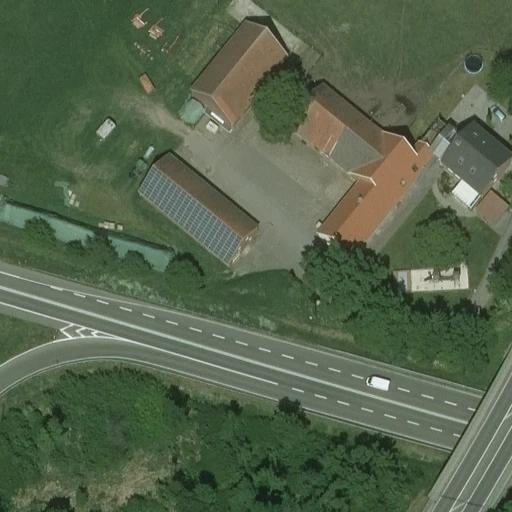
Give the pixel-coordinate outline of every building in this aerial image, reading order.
[(247,30),(193,97),(231,130),(290,61),(247,30)] [(323,93),(291,132),(362,188),(320,237),(351,264),(426,172),(409,160),(323,93)] [(437,127),(409,160),(426,172),(433,163),(452,139),(437,127)] [(452,139),(433,163),(485,203),(511,164),(511,163),(472,135),(463,148),(452,139)] [(259,232),(168,161),(137,198),(228,270),(259,232)] [(307,253),(276,230),(261,245),(293,272),(307,253)]
